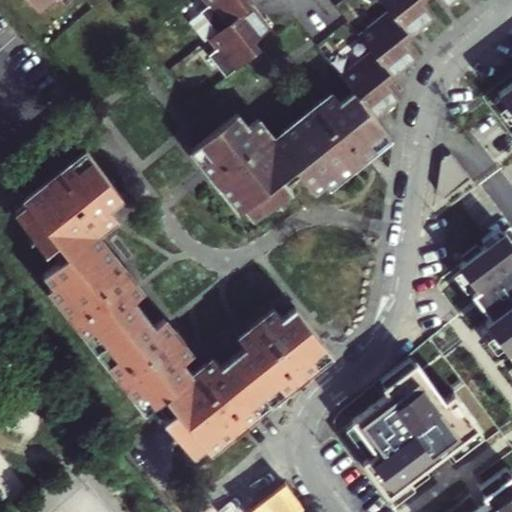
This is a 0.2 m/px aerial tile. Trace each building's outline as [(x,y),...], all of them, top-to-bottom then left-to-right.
[(195,0),(211,20),(203,27),(212,38),(204,45),(222,68),(257,41),(252,35),(269,22),(252,0),(195,0)] [(367,46),(338,69),(351,84),(372,111),(396,92),(383,75),(413,51),(400,35),(430,11),(420,0),(381,0),(387,7),(356,31),(367,46)] [(372,111),(351,84),(338,94),(331,85),(281,125),(284,128),(275,135),(256,112),(248,119),(237,106),(198,137),(189,144),(239,209),(243,205),(249,214),(290,183),(289,179),(301,169),(314,185),(322,178),(324,181),(387,131),(372,111)] [(53,236),(63,249),(57,253),(52,257),(46,262),(54,273),(48,279),(45,281),(85,331),(93,325),(112,349),(104,355),(133,391),(139,386),(153,395),(163,387),(186,369),(180,356),(189,346),(159,312),(152,318),(131,291),(139,285),(101,237),(96,240),(90,245),(82,235),(88,230),(113,210),(105,200),(119,190),(89,152),(74,164),(68,155),(20,193),(23,196),(27,201),(15,211),(43,246),(48,241),(48,240),(53,236)] [(511,226),(511,227),(506,220),(483,236),(489,244),(488,245),(484,239),(464,253),(470,261),(465,265),(460,274),(472,290),(480,284),(484,289),(478,294),(494,315),(478,328),(501,359),(510,352),(504,356),(511,366),(511,226)] [(370,292),(343,258),(297,295),(324,329),(370,292)] [(158,411),(185,445),(196,437),(201,444),(203,446),(252,408),(245,400),(272,379),(278,387),(328,348),(291,302),(278,312),(271,303),(235,331),(243,340),(216,362),(208,352),(186,369),(163,387),(169,403),(163,408),(158,411)] [(452,407),(416,358),(389,377),(401,393),(347,432),(398,503),(434,477),(431,469),(455,452),(460,459),(490,436),(463,399),(452,407)] [(511,511),(511,480),(491,496),(496,503),(483,511),(511,511)]
